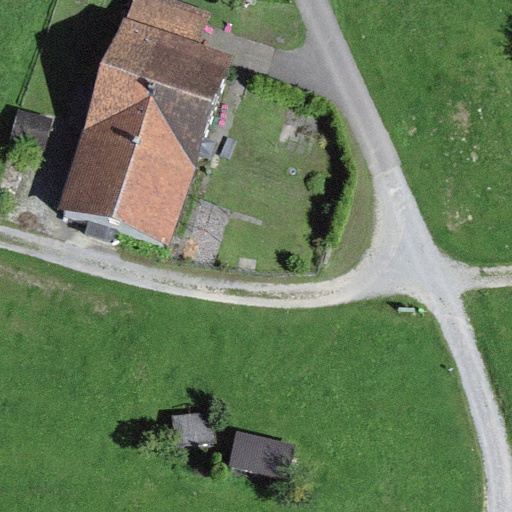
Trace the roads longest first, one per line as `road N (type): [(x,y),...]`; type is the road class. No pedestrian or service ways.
road 1 (track): [(0,239),(174,287),(308,299),(442,284)]
road 2 (track): [(442,284),(312,0)]
road 3 (track): [(506,511),(486,415),(442,284)]
road 4 (track): [(85,135),(43,253)]
